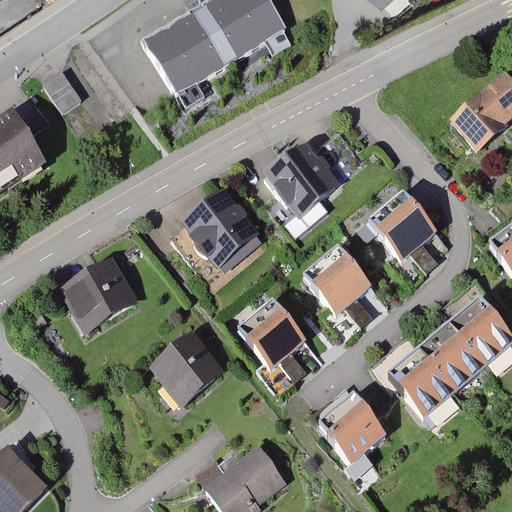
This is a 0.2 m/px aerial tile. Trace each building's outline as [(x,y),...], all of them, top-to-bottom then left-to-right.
[(280,42),(254,0),(227,0),(137,55),(169,109),(280,42)] [(357,0),(376,20),(398,0),(357,0)] [(59,89),(39,102),(59,133),(78,121),(59,89)] [(511,102),(500,89),(445,136),(473,169),(503,143),(501,140),(511,131),(511,102)] [(0,212),(41,187),(7,132),(0,136),(0,212)] [(302,165),(259,194),(303,247),(324,230),(315,218),(358,183),(334,153),(309,173),(302,165)] [(398,211),(364,240),(397,279),(431,250),(398,211)] [(219,215),(168,257),(209,307),(261,265),(219,215)] [(511,239),(484,263),(510,294),(511,292),(511,239)] [(333,266),(299,293),(331,333),(366,306),(333,266)] [(106,277),(58,305),(83,349),(132,321),(106,277)] [(475,316),(444,343),(480,384),(511,358),(475,316)] [(267,318),(233,346),(266,386),(300,358),(267,318)] [(444,343),(414,368),(450,410),(480,384),(444,343)] [(190,346),(144,383),(177,423),(223,385),(190,346)] [(418,436),(450,410),(414,368),(383,394),(418,436)] [(129,408),(100,418),(107,438),(136,428),(129,408)] [(348,415),(314,443),(347,482),(381,454),(348,415)] [(2,464),(0,466),(0,511),(34,511),(43,504),(2,464)] [(254,466),(200,507),(203,511),(268,511),(282,502),(254,466)]
